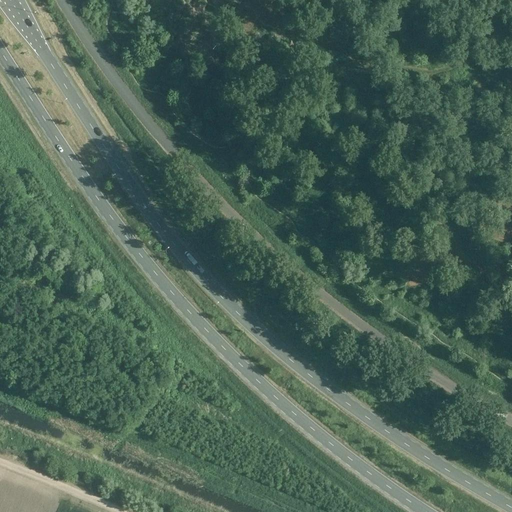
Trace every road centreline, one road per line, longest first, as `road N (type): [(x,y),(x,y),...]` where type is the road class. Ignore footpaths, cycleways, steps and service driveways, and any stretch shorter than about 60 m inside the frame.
road 1 (primary): [(511,507),(309,374),(191,265),(11,0)]
road 2 (primary): [(0,48),(130,245),(194,318),(287,408),(426,511)]
road 3 (unclassified): [(511,423),(372,332),(283,258),(191,169),(65,0)]
road 4 (track): [(0,462),(121,511)]
